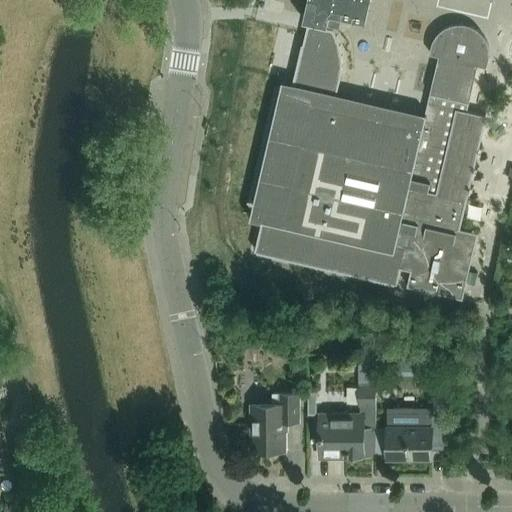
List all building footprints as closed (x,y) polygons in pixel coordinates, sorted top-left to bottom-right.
[(370,0),(307,0),(300,31),(324,37),(325,38),(325,35),(333,34),(327,24),(330,12),(366,21),(370,0)] [(407,155),(405,155),(391,152),(392,148),(389,147),(388,151),(350,142),(355,123),(327,117),(336,80),(336,77),(337,73),(338,67),(338,63),(339,59),(339,54),(339,51),(338,47),(338,42),(337,38),(337,33),(333,34),(325,35),(325,38),(324,37),(300,31),(297,31),(277,116),(292,120),(286,146),(298,149),(296,159),(278,155),(277,156),(283,157),(270,212),(265,211),(264,212),(269,213),(261,248),(258,259),(281,265),(284,256),(286,251),(397,277),(396,282),(397,282),(406,245),(434,251),(434,250),(429,249),(442,194),(471,201),(471,200),(466,199),(485,115),(490,117),(491,115),(466,110),(477,64),(486,66),(487,63),(488,60),(489,57),(489,54),(489,52),(489,49),(489,46),(488,44),(487,41),(485,38),(483,35),(481,32),(479,30),(476,28),(472,26),(470,25),(468,24),(465,23),(461,23),(457,23),(453,24),(449,25),(445,26),(443,28),(440,31),(437,34),(435,36),(434,38),(433,40),(432,42),(431,44),(431,46),(430,48),(430,52),(430,53),(439,55),(432,82),(423,80),(416,108),(407,106),(402,126),(421,130),(413,167),(404,165),(407,155)] [(276,289),(281,265),(258,259),(261,248),(248,245),(240,280),(276,289)] [(397,284),(464,299),(471,271),(442,264),(445,255),(406,246),(397,284)] [(376,453),(376,384),(364,384),(364,412),(320,412),(320,456),(338,456),(338,453),(376,453)] [(316,390),(308,389),(308,412),(316,412),(316,390)] [(285,446),(285,421),(299,421),(299,392),(272,392),(272,406),(252,406),(252,446),(285,446)] [(432,456),(432,444),(444,444),(444,412),(444,398),(433,398),(433,412),(431,412),(431,426),(407,426),(407,421),(405,417),(401,415),(397,414),(393,415),(390,417),(388,421),(388,426),(388,456),(432,456)]
